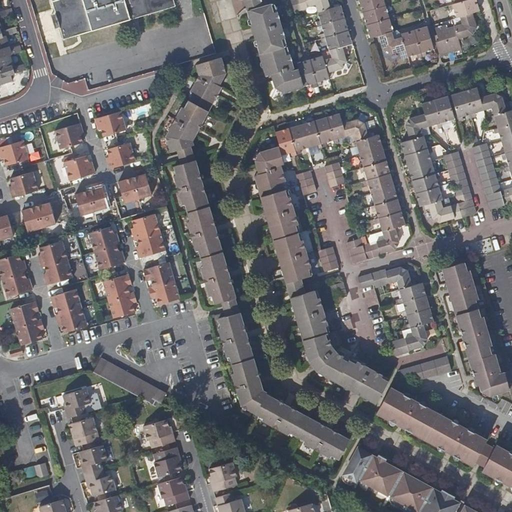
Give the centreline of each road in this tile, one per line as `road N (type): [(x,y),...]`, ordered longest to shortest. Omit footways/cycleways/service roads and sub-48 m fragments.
road 1 (residential): [(489,230),(346,269)]
road 2 (residential): [(511,61),(375,91)]
road 3 (residential): [(104,179),(79,101),(37,89)]
